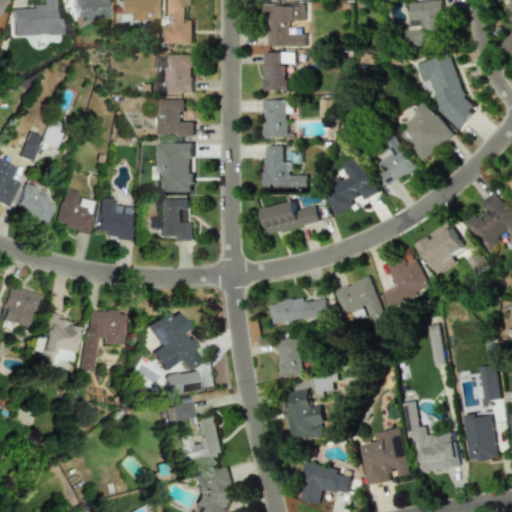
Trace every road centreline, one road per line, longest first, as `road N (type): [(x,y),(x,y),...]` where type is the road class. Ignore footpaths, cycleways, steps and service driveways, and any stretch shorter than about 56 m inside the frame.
road 1 (residential): [(0,243),(117,274),(214,278),(307,263),(406,218),(460,177),(511,121)]
road 2 (residential): [(272,511),(252,440),(234,313),(226,0)]
